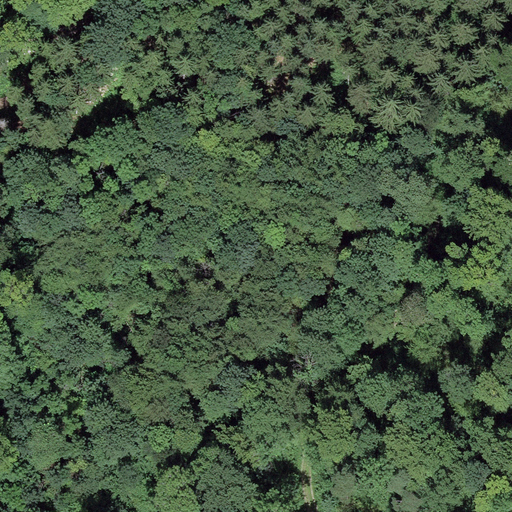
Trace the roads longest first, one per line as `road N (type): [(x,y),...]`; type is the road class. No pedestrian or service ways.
road 1 (track): [(0,167),(354,143),(424,185),(437,220),(431,259),(324,397),(299,491),(311,511)]
road 2 (track): [(129,511),(348,320)]
road 3 (track): [(0,61),(121,0)]
